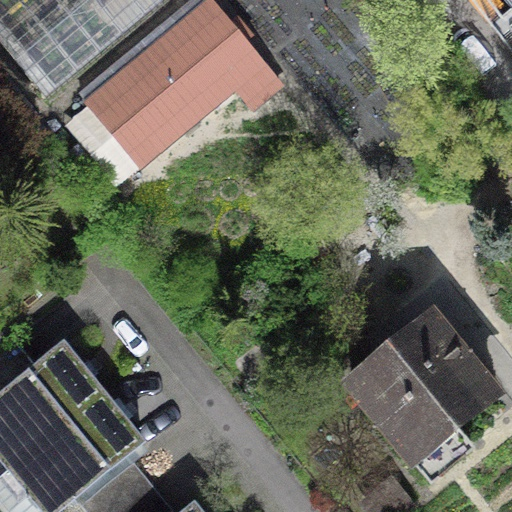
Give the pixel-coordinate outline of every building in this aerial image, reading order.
[(0,0),(0,44),(46,100),(166,0),(0,0)] [(511,0),(502,0),(511,12),(511,0)] [(209,1),(87,105),(139,167),(262,63),(209,1)] [(428,320),(350,384),(429,481),(470,447),(455,429),(492,398),(428,320)] [(0,349),(0,395),(35,367),(12,339),(0,349)] [(35,367),(0,395),(0,460),(8,471),(102,395),(62,346),(35,367)] [(102,395),(8,471),(41,511),(56,511),(141,444),(102,395)] [(131,463),(81,505),(86,511),(123,511),(152,488),(131,463)] [(169,511),(171,510),(152,488),(123,511),(169,511)]
